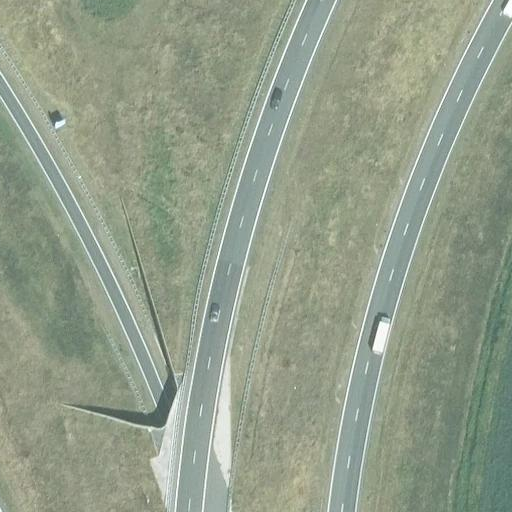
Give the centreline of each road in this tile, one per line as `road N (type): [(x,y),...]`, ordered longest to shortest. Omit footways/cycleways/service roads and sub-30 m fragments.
road 1 (trunk): [(341,511),(396,258),(447,119),(509,0)]
road 2 (trunk): [(322,0),(233,246),(188,511)]
road 3 (trunk): [(200,511),(109,281),(0,85)]
